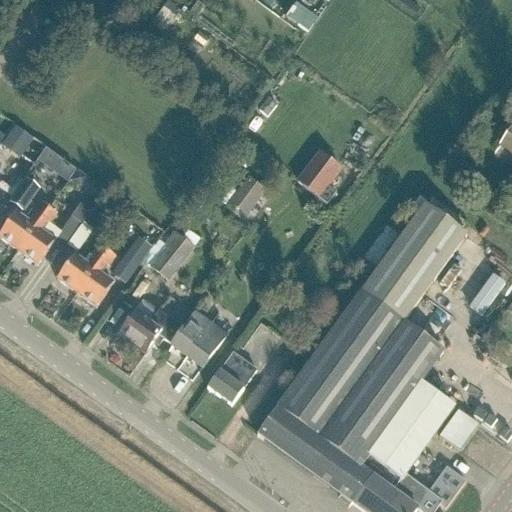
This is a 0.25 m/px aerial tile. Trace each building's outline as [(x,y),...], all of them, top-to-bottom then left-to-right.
[(296,6),(286,19),(299,29),(309,16),(296,6)] [(139,45),(136,49),(166,70),(168,66),(175,57),(169,53),(168,54),(159,47),(159,46),(146,36),(139,45)] [(15,129),(3,147),(20,159),(32,141),(15,129)] [(511,131),(500,146),(511,154),(511,131)] [(319,155),(296,185),(325,208),(335,196),(328,190),(341,172),(319,155)] [(247,180),(227,206),(246,220),(266,195),(247,180)] [(40,191),(26,181),(9,205),(23,215),(40,191)] [(460,185),(456,192),(467,200),(471,193),(460,185)] [(0,237),(0,243),(17,256),(48,213),(40,207),(33,217),(36,220),(31,228),(15,217),(0,237)] [(409,229),(257,438),(350,507),(369,483),(390,499),(405,479),(454,412),(420,388),(443,355),(402,326),(465,239),(423,208),(409,229)] [(57,241),(67,248),(89,218),(78,210),(67,225),(63,231),(60,235),(50,228),(56,219),(48,213),(17,256),(37,270),(54,246),(54,245),(57,241)] [(83,225),(67,248),(77,255),(93,232),(83,225)] [(177,238),(151,273),(168,286),(195,251),(177,238)] [(105,240),(98,250),(105,256),(113,245),(105,240)] [(137,250),(116,278),(126,285),(153,248),(142,240),(135,249),(137,250)] [(74,260),(56,284),(76,298),(106,257),(105,256),(98,250),(90,260),(88,259),(83,266),(74,260)] [(115,263),(106,257),(76,298),(95,313),(113,289),(98,277),(104,270),(108,273),(115,263)] [(271,280),(262,293),(269,298),(278,286),(271,280)] [(134,317),(118,340),(143,357),(152,345),(157,349),(161,344),(202,372),(225,340),(195,318),(185,332),(159,314),(144,303),(134,317)] [(233,356),(206,392),(232,411),(244,394),(244,393),(257,374),(233,356)] [(458,414),(438,440),(458,455),(477,428),(458,414)] [(369,483),(350,507),(356,511),(416,511),(428,495),(405,479),(390,499),(369,483)]
